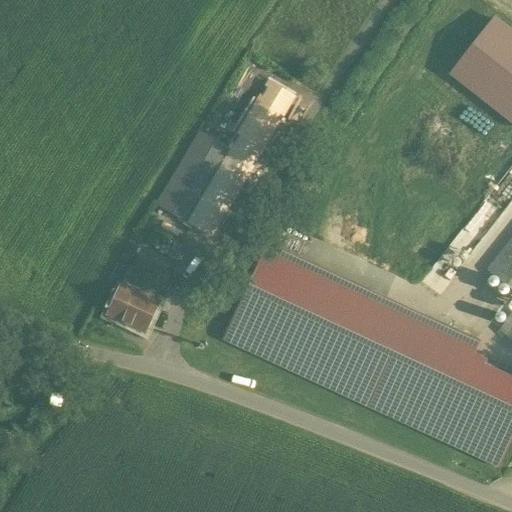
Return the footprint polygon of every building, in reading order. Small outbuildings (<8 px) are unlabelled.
[(289,20),(269,50),(286,62),(307,32),(289,20)] [(220,163),(192,146),(157,206),(211,238),(293,99),(267,83),(228,150),(220,163)] [(192,146),(220,163),(228,150),(200,134),(192,146)] [(180,245),(150,231),(141,251),(170,264),(180,245)] [(511,240),(488,271),(511,290),(511,240)] [(268,246),(223,341),(497,468),(511,436),(511,379),(483,366),(485,362),(471,356),(477,343),(268,246)] [(170,264),(141,251),(133,267),(133,269),(161,282),(162,282),(170,264)] [(161,282),(133,269),(133,267),(129,266),(119,287),(120,285),(153,300),(161,282)] [(153,300),(120,285),(119,287),(106,317),(145,334),(159,303),(153,300)] [(511,315),(495,337),(511,349),(511,315)]
